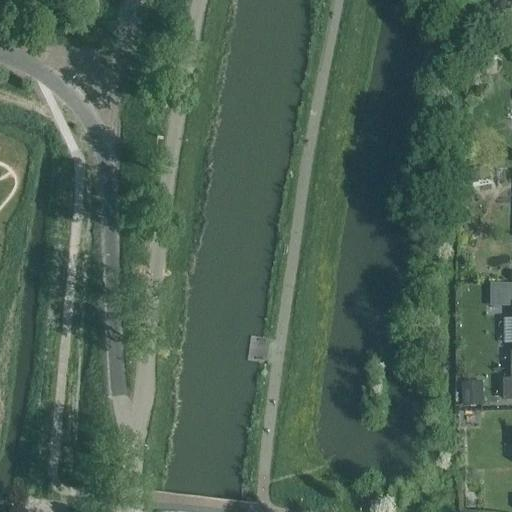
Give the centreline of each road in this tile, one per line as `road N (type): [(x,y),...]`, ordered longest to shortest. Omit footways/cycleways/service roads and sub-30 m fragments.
road 1 (unclassified): [(199,0),(133,437)]
road 2 (unclassified): [(0,54),(69,96),(100,139),(118,393),(133,437)]
